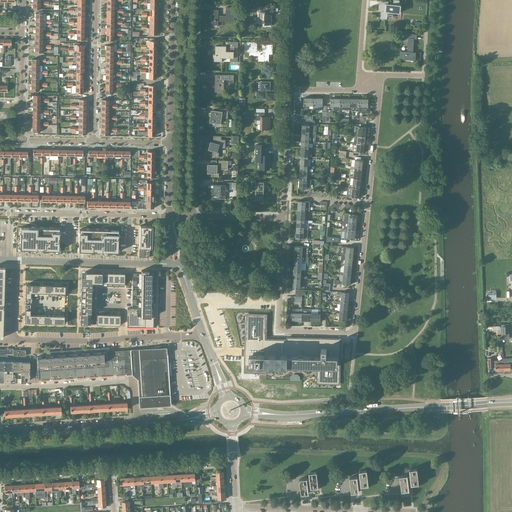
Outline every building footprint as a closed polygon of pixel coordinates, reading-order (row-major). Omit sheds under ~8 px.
[(388,1),(379,0),(378,11),(382,12),(382,14),(380,14),(380,19),(387,19),(387,17),(392,17),(393,12),(397,13),(398,3),(399,3),(399,0),(398,0),(393,0),(393,4),(388,4),(388,1)] [(234,12),(234,7),(226,7),(226,11),(226,16),(221,16),(220,16),(218,16),(218,10),(211,10),(211,21),(211,26),(212,26),(212,25),(217,25),(217,26),(218,21),(234,22),(234,12)] [(273,12),(273,7),(262,7),(261,11),(259,11),(259,22),(264,22),(264,24),(270,24),(270,15),(267,15),(267,12),(273,12)] [(416,39),(416,34),(404,33),(403,38),(408,38),(407,49),(408,49),(408,52),(400,51),(399,58),(403,59),(415,60),(416,52),(412,52),(412,49),(413,49),(414,39),(416,39)] [(11,45),(11,39),(3,39),(3,45),(2,48),(5,48),(5,45),(11,45)] [(222,42),(213,42),(213,50),(215,50),(215,55),(213,55),(213,61),(222,61),(222,58),(233,58),(233,62),(237,62),(237,56),(234,56),(234,47),(236,47),(236,49),(238,49),(238,42),(225,42),(225,46),(222,46),(222,42)] [(272,54),(272,45),(262,44),(262,50),(257,50),(257,42),(244,42),(244,50),(249,50),(249,55),(258,55),(258,61),(269,61),(269,54),(272,54)] [(143,73),(143,70),(140,69),(140,71),(137,72),(131,72),(131,81),(136,81),(136,74),(140,75),(140,73),(143,73)] [(214,92),(224,92),(224,80),(228,80),(228,82),(234,82),(234,75),(215,74),(215,89),(214,89),(214,92)] [(274,100),(274,93),(266,93),(266,90),(270,90),(270,81),(256,81),(256,98),(265,98),(265,100),(274,100)] [(313,106),(313,98),(304,98),(303,106),(303,110),(306,110),(307,109),(308,109),(309,108),(309,107),(309,106),(313,106)] [(313,114),(315,114),(315,109),(322,110),(322,98),(313,98),(313,106),(313,114)] [(340,109),(340,98),(330,98),(330,106),(330,112),(326,111),(326,116),(326,122),(329,123),(329,116),(333,116),(333,114),(333,109),(340,109)] [(349,99),(340,98),(340,109),(340,110),(342,110),(349,110),(349,106),(349,99)] [(358,106),(359,99),(349,99),(349,106),(349,110),(351,110),(351,106),(358,106)] [(368,99),(359,99),(358,106),(358,112),(359,112),(359,111),(363,111),(363,112),(364,112),(364,107),(368,107),(368,109),(368,107),(368,99)] [(227,127),(228,109),(207,109),(213,109),(213,110),(211,110),(211,113),(210,113),(210,115),(209,115),(209,123),(212,123),(212,126),(216,126),(216,123),(219,123),(221,124),(221,118),(227,118),(227,127)] [(269,129),(270,116),(264,116),(264,112),(256,112),(256,120),(260,120),(260,129),(269,129)] [(312,131),(312,128),(313,128),(314,125),(302,125),(301,134),(309,135),(312,135),(312,131)] [(357,136),(365,137),(366,127),(354,126),(354,129),(356,129),(355,136),(357,136)] [(217,152),(219,148),(225,148),(225,140),(218,140),(218,143),(215,143),(210,141),(210,142),(208,142),(209,147),(208,150),(211,151),(211,158),(218,158),(218,153),(217,152)] [(364,152),(364,143),(354,142),(353,142),(353,144),(357,145),(356,152),(364,152)] [(266,145),(256,144),(255,161),(260,162),(260,166),(259,166),(259,170),(263,170),(263,169),(269,169),(270,164),(270,160),(270,155),(266,155),(266,145)] [(312,147),(308,147),(301,147),(300,156),(308,157),(308,150),(312,150),(312,147)] [(49,155),(49,150),(41,149),(41,155),(41,158),(40,158),(40,161),(43,161),(44,158),(44,155),(49,155)] [(74,156),(74,150),(66,150),(66,155),(66,166),(70,166),(70,157),(69,157),(69,155),(74,156)] [(76,159),(76,156),(82,156),(83,150),(74,150),(74,156),(74,159),(73,158),(73,161),(76,161),(76,159)] [(27,157),(27,151),(19,151),(19,157),(19,160),(21,160),(21,157),(27,157)] [(113,156),(113,151),(105,151),(105,156),(104,156),(104,159),(103,159),(103,162),(107,162),(107,159),(107,156),(113,156)] [(123,159),(123,156),(130,156),(130,151),(121,151),(121,156),(121,159),(120,159),(120,162),(123,162),(123,159)] [(316,157),(308,157),(300,156),(300,166),(307,166),(308,159),(316,160),(316,157)] [(354,169),(362,170),(363,160),(355,159),(354,167),(350,166),(350,169),(354,169)] [(227,169),(228,165),(231,165),(231,161),(228,161),(219,161),(219,165),(207,164),(207,168),(206,170),(207,171),(207,173),(211,173),(211,176),(218,177),(219,169),(227,169)] [(361,179),(362,170),(354,169),(353,176),(349,175),(349,178),(353,178),(361,179)] [(311,179),(307,179),(299,178),(298,188),(310,188),(311,179)] [(360,188),(361,179),(353,178),(352,185),(348,185),(348,187),(352,187),(360,188)] [(263,200),(264,181),(251,181),(251,190),(255,190),(255,200),(263,200)] [(226,198),(225,198),(225,189),(231,189),(231,182),(227,182),(227,187),(225,187),(225,185),(213,185),(207,184),(207,188),(208,188),(208,194),(220,194),(220,198),(218,198),(218,199),(226,199),(226,198)] [(359,198),(360,188),(352,187),(351,194),(347,194),(347,196),(359,198)] [(95,198),(95,195),(92,195),(92,197),(91,197),(91,201),(87,200),(86,207),(94,207),(94,201),(94,197),(95,198)] [(140,202),(140,199),(138,199),(138,202),(137,202),(137,208),(153,208),(153,202),(146,201),(143,201),(143,202),(140,202)] [(297,210),(305,211),(305,204),(309,204),(309,201),(298,201),(297,210)] [(309,211),(305,211),(297,210),(296,219),(304,220),(304,213),(309,213),(309,211)] [(357,214),(345,213),(344,222),(356,223),(357,214)] [(312,220),(304,220),(296,219),(296,229),(308,229),(308,222),(312,223),(312,220)] [(139,237),(139,257),(143,257),(144,249),(149,249),(149,247),(151,248),(152,226),(139,226),(139,237)] [(20,227),(20,249),(58,250),(59,241),(59,229),(20,227)] [(354,239),(355,230),(348,229),(341,228),(340,231),(343,231),(345,231),(344,238),(347,239),(347,238),(354,239)] [(79,241),(78,251),(117,252),(118,230),(79,229),(79,241)] [(307,239),(308,229),(296,229),(295,238),(307,239)] [(308,247),(295,246),(294,256),(306,257),(308,257),(308,247)] [(345,256),(352,257),(353,247),(344,246),(343,253),(341,253),(341,256),(342,256),(345,256)] [(351,266),(352,257),(345,256),(342,256),(342,263),(340,262),(340,265),(344,265),(351,266)] [(301,270),(301,263),(294,262),(293,271),(301,272),(305,272),(305,270),(301,270)] [(351,275),(351,266),(344,265),(343,272),(339,272),(339,274),(343,275),(351,275)] [(127,308),(127,327),(153,327),(153,309),(154,274),(148,274),(148,271),(149,271),(141,270),(141,271),(141,274),(141,317),(137,317),(137,309),(127,308)] [(81,277),(80,324),(90,324),(91,283),(124,283),(124,273),(123,273),(84,272),(84,277),(81,277)] [(350,285),(351,275),(343,275),(342,281),(338,281),(338,283),(350,285)] [(303,285),(303,278),(293,278),(292,287),(304,288),(304,285),(303,285)] [(26,284),(25,298),(30,298),(31,292),(53,293),(53,295),(56,295),(56,293),(57,293),(57,295),(60,295),(60,293),(61,293),(61,297),(64,297),(65,297),(65,293),(65,285),(26,284)] [(340,301),(348,302),(349,293),(337,291),(337,294),(341,294),(340,301)] [(348,302),(340,301),(336,301),(336,303),(340,303),(339,310),(347,311),(348,302)] [(25,309),(24,322),(64,323),(64,315),(64,308),(61,308),(61,315),(44,315),(44,313),(43,313),(43,312),(41,312),(41,315),(40,315),(40,313),(37,313),(37,315),(30,315),(30,309),(25,309)] [(292,311),(292,320),(301,321),(301,313),(301,309),(299,309),(299,311),(292,311)] [(301,313),(301,321),(310,321),(311,313),(311,309),(308,309),(301,309),(301,313)] [(311,313),(310,321),(320,321),(320,309),(318,309),(318,313),(311,313)] [(347,311),(339,310),(335,310),(335,312),(339,313),(338,320),(346,321),(347,311)] [(96,324),(120,325),(120,315),(97,314),(96,324)] [(246,320),(246,339),(246,343),(246,352),(245,369),(245,372),(266,372),(266,369),(266,362),(276,362),(278,362),(282,363),(307,363),(325,363),(327,363),(327,372),(339,373),(339,361),(339,359),(339,349),(339,339),(327,339),(324,339),(301,338),(297,338),(296,338),(293,338),(288,338),(288,340),(275,340),(274,340),(265,340),(265,325),(265,324),(265,323),(265,321),(246,320)] [(170,402),(167,357),(167,354),(166,347),(157,348),(139,349),(131,349),(130,350),(130,358),(131,368),(125,374),(125,375),(131,375),(137,380),(139,407),(166,405),(166,402),(168,402),(170,402)] [(125,374),(131,368),(130,358),(130,350),(110,351),(110,352),(107,352),(107,351),(104,351),(103,352),(61,354),(46,355),(43,355),(43,356),(43,358),(37,359),(37,366),(38,379),(38,380),(41,380),(41,381),(48,381),(48,379),(53,379),(53,381),(60,380),(60,378),(65,378),(65,380),(72,379),(72,378),(77,377),(77,379),(84,379),(84,378),(84,377),(89,376),(89,378),(96,378),(96,376),(101,376),(101,377),(111,377),(111,375),(116,375),(116,376),(122,376),(122,374),(125,374)] [(35,355),(34,355),(33,356),(33,358),(33,359),(33,361),(32,362),(32,364),(32,366),(32,367),(32,369),(32,370),(33,372),(33,373),(33,375),(34,376),(34,377),(35,379),(38,379),(37,366),(37,359),(43,358),(43,356),(43,355),(43,354),(35,355)] [(503,370),(511,370),(510,364),(511,364),(511,357),(502,358),(503,360),(503,370)] [(503,370),(503,360),(493,360),(493,358),(488,358),(488,368),(493,368),(493,367),(495,367),(495,370),(503,370)] [(12,382),(13,361),(4,361),(4,383),(12,382)] [(20,382),(21,362),(13,361),(12,382),(20,382)] [(29,362),(21,362),(20,382),(24,382),(29,378),(29,362)] [(89,404),(70,405),(70,412),(89,411),(108,410),(127,408),(126,402),(107,403),(89,404)] [(411,485),(419,484),(417,468),(409,469),(410,476),(407,476),(407,475),(400,476),(402,491),(409,490),(408,484),(410,484),(411,483),(411,485)] [(361,486),(368,485),(366,470),(359,471),(360,477),(357,477),(357,476),(349,477),(351,492),(359,491),(358,485),(359,485),(361,485),(361,486)] [(311,486),(311,488),(318,487),(316,472),(309,472),(310,479),(307,479),(307,478),(299,479),(301,494),(309,493),(308,487),(309,486),(311,486)] [(198,484),(198,482),(198,476),(195,476),(194,473),(187,473),(188,486),(191,486),(190,480),(195,480),(195,484),(198,484)] [(159,488),(161,488),(160,475),(151,476),(151,483),(159,482),(159,488)] [(151,476),(141,476),(142,489),(144,489),(144,486),(151,485),(151,483),(151,476)] [(97,486),(104,486),(103,479),(96,479),(93,480),(93,484),(86,484),(87,485),(84,485),(84,483),(81,483),(81,489),(85,489),(85,487),(97,486)] [(78,481),(71,481),(72,488),(72,494),(74,494),(75,494),(75,488),(78,488),(78,490),(81,489),(81,483),(78,484),(78,481)] [(44,483),(34,484),(35,491),(35,494),(38,494),(38,490),(41,490),(41,496),(43,496),(45,496),(44,483)] [(34,484),(25,484),(25,491),(26,497),(25,497),(25,499),(29,499),(29,491),(35,491),(34,484)] [(224,492),(211,492),(212,495),(216,494),(216,496),(218,496),(218,499),(216,499),(216,502),(222,502),(222,499),(225,499),(224,492)]
